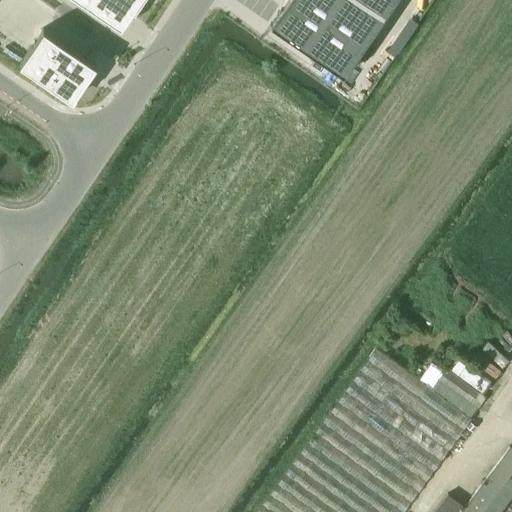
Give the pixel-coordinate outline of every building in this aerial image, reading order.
[(79,0),(118,27),(120,28),(121,25),(138,0),(79,0)] [(298,0),(285,0),(269,24),(343,74),(363,44),(298,0)] [(361,0),(298,0),(363,44),(383,15),(361,0)] [(361,0),(383,15),(393,0),(361,0)] [(43,28),(19,63),(71,99),(95,64),(43,28)] [(253,511),(400,511),(470,418),(484,397),(445,369),(430,389),(374,348),(253,511)] [(448,493),(433,511),(498,511),(511,493),(511,449),(509,447),(465,506),(448,493)]
